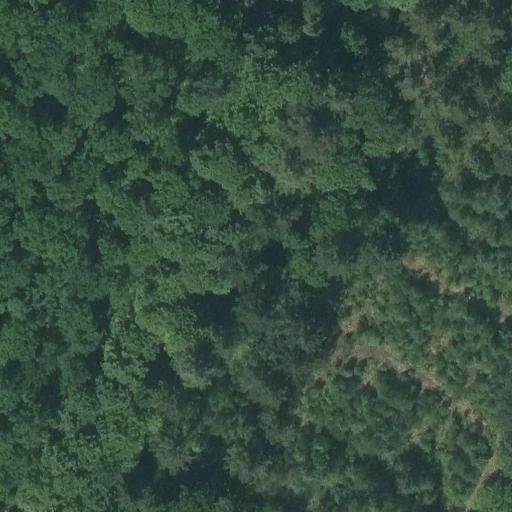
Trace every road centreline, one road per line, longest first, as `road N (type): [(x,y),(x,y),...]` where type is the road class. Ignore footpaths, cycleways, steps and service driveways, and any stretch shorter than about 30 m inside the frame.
road 1 (track): [(293,33),(54,511)]
road 2 (track): [(293,33),(511,129)]
